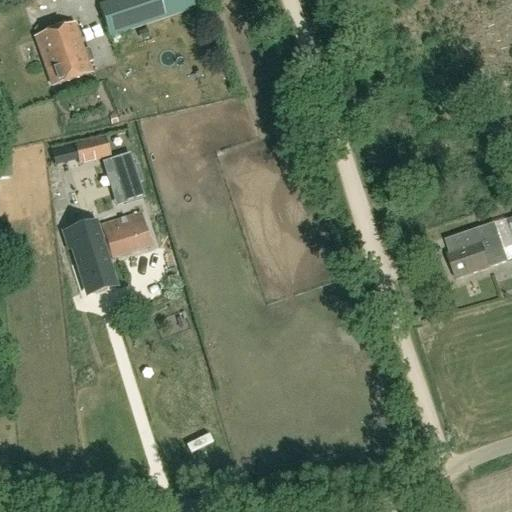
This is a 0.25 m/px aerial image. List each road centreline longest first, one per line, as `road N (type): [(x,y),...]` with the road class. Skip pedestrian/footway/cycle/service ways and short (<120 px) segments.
road 1 (unclassified): [(0,505),(382,508),(427,491),(443,468),(511,447)]
road 2 (track): [(443,468),(287,0)]
